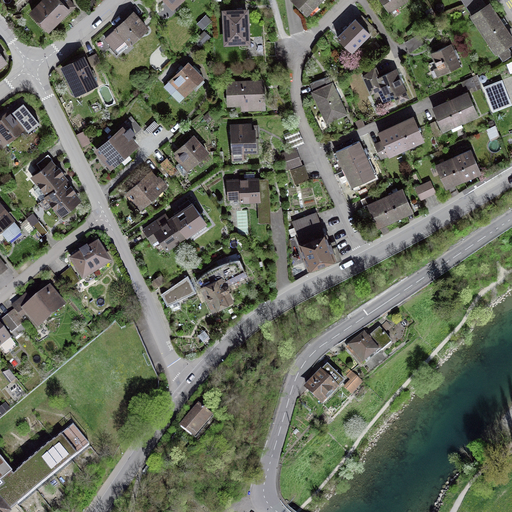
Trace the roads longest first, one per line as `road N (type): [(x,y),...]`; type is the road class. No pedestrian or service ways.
road 1 (tertiary): [(511,218),(303,363),(263,490),(277,511)]
road 2 (residential): [(345,0),(298,49),(295,99),(366,258)]
road 3 (tertiary): [(187,386),(268,310),(366,258)]
road 4 (residential): [(103,213),(187,386)]
road 5 (tertiary): [(366,258),(511,175)]
road 6 (tertiary): [(102,511),(187,386)]
road 7 (residential): [(103,213),(0,297)]
